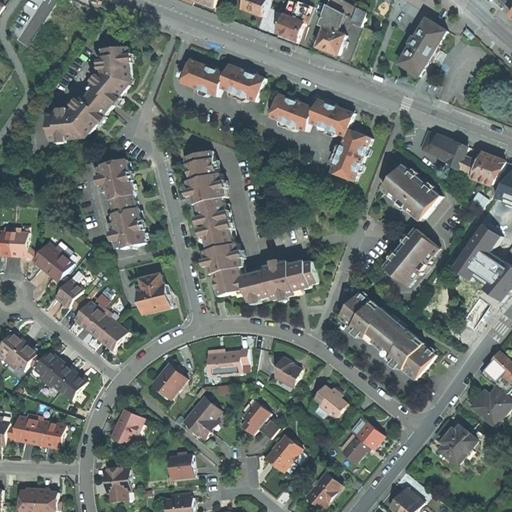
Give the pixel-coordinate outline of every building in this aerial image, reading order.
[(220,0),(196,0),(204,4),(217,8),(220,0)] [(246,0),(243,9),(254,13),(264,17),(269,0),(246,0)] [(342,0),(331,0),(330,5),(346,14),(357,19),(361,10),(342,0)] [(299,4),(292,1),(286,15),(294,18),(299,4)] [(304,3),(303,5),(312,9),(306,23),(307,23),(310,24),(316,8),(304,3)] [(303,5),(299,4),(294,18),(306,23),(312,9),(303,5)] [(346,14),(330,5),(321,27),(327,28),(338,32),(346,14)] [(361,10),(357,19),(355,23),(365,28),(370,14),(361,10)] [(307,23),(306,23),(294,18),(286,15),(279,34),(295,40),(300,42),(307,23)] [(440,26),(430,20),(418,39),(416,38),(413,44),(414,45),(402,64),(422,77),(436,54),(450,32),(440,26)] [(338,32),(327,28),(320,48),(330,52),(341,56),(349,36),(338,32)] [(132,48),(108,50),(108,58),(105,58),(107,74),(76,112),(60,113),(60,116),(52,117),(54,141),(86,139),(86,136),(90,134),(92,135),(103,123),(126,95),(133,86),(135,79),(132,48)] [(221,97),(224,89),(230,74),(210,66),(194,60),(185,84),(221,97)] [(230,74),(224,89),(260,102),(269,79),(252,73),(233,66),(230,74)] [(310,132),(313,124),(319,109),(300,102),(283,95),(274,119),(310,132)] [(313,124),(349,138),(352,130),(358,114),(340,107),(323,100),(319,109),(313,124)] [(352,130),(349,138),(335,173),(359,182),(365,164),(375,139),(352,130)] [(446,139),(430,133),(424,148),(462,169),(468,156),(471,148),(446,139)] [(223,297),(249,291),(252,303),(275,297),(276,301),(289,297),(300,295),(299,291),(316,288),(315,285),(322,283),(317,262),(309,264),(309,261),(293,265),(293,262),(269,268),(269,271),(249,275),(246,276),(244,268),(247,267),(241,243),(238,244),(227,198),(231,198),(225,173),(222,174),(216,151),(189,157),(195,180),(191,181),(194,192),(197,206),(200,205),(211,250),(208,251),(211,262),(214,275),(217,275),(223,297)] [(494,157),(485,154),(480,164),(475,177),(474,179),(495,185),(506,168),(509,163),(494,157)] [(473,158),(468,156),(462,169),(475,177),(480,164),(472,160),(473,158)] [(117,208),(139,203),(137,195),(138,195),(134,177),(130,160),(106,166),(106,168),(101,169),(107,193),(112,192),(114,201),(116,200),(117,208)] [(445,197),(407,166),(389,188),(401,197),(398,200),(405,206),(412,212),(415,209),(427,219),(445,197)] [(511,179),(455,261),(457,263),(455,267),(472,280),(481,286),(497,298),(505,302),(511,293),(511,263),(498,255),(511,237),(511,179)] [(484,209),(491,198),(480,192),(473,202),(484,209)] [(141,209),(139,203),(117,208),(119,214),(118,215),(120,224),(115,225),(116,232),(114,233),(116,242),(118,242),(120,249),(126,248),(126,249),(136,247),(139,250),(141,246),(150,244),(146,225),(142,209),(141,209)] [(0,255),(5,256),(14,256),(15,228),(7,228),(7,232),(0,231),(0,255)] [(32,233),(24,233),(24,229),(15,228),(14,256),(22,257),(30,257),(31,248),(32,233)] [(440,247),(419,229),(401,251),(387,267),(409,285),(419,273),(422,275),(433,262),(430,259),(440,247)] [(43,268),(50,273),(68,251),(61,245),(58,248),(52,243),(42,256),(38,262),(37,263),(43,268)] [(35,259),(39,253),(31,248),(30,257),(35,259)] [(77,264),(71,259),(74,256),(68,251),(50,273),(56,278),(62,283),(63,281),(68,275),(77,264)] [(71,278),(68,275),(63,281),(67,284),(71,278)] [(167,285),(165,275),(144,280),(147,290),(142,291),(147,314),(162,311),(175,308),(170,285),(167,285)] [(82,295),(87,289),(75,279),(74,281),(70,286),(60,298),(66,303),(72,308),(74,305),(82,295)] [(474,296),(481,286),(472,280),(465,290),(474,296)] [(92,301),(101,290),(98,287),(89,298),(92,301)] [(492,306),(497,298),(486,291),(481,299),(492,306)] [(383,308),(364,292),(346,314),(358,324),(355,327),(361,332),(369,338),(373,334),(397,354),(394,358),(400,363),(408,369),(410,367),(422,377),(440,355),(421,339),(422,337),(384,306),(383,308)] [(99,301),(103,304),(108,308),(113,302),(104,294),(99,301)] [(83,313),(92,303),(82,295),(74,305),(83,313)] [(91,331),(110,309),(108,308),(103,304),(100,306),(94,301),(92,303),(83,313),(78,320),(85,326),(91,331)] [(119,322),(113,317),(115,314),(110,309),(91,331),(97,336),(103,341),(119,322)] [(116,352),(132,333),(119,322),(103,341),(110,347),(116,352)] [(2,352),(7,356),(4,360),(12,366),(30,344),(23,338),(17,333),(5,347),(2,352)] [(35,348),(30,344),(12,366),(17,370),(20,367),(27,372),(33,364),(41,355),(42,354),(35,348)] [(225,353),(212,354),(214,376),(245,373),(244,365),(252,365),(250,349),(243,350),(243,351),(225,353)] [(53,352),(47,359),(39,369),(38,370),(44,375),(41,379),(48,384),(66,362),(59,356),(53,352)] [(511,360),(503,352),(498,358),(483,375),(508,395),(511,390),(511,360)] [(44,357),(41,355),(33,364),(37,367),(44,357)] [(47,359),(44,357),(37,367),(39,369),(47,359)] [(294,362),(286,358),(281,367),(278,378),(297,388),(302,379),(304,370),(299,367),(296,365),(294,362)] [(73,367),(66,362),(48,384),(54,389),(57,385),(64,391),(79,372),(73,367)] [(165,375),(157,385),(174,399),(190,380),(172,366),(165,375)] [(86,378),(79,372),(64,391),(76,401),(92,382),(86,378)] [(336,390),(329,385),(318,399),(324,404),(322,406),(333,415),(335,413),(341,418),(353,404),(346,398),(348,395),(342,390),(338,387),(336,390)] [(231,386),(220,387),(221,395),(232,394),(231,386)] [(511,409),(511,400),(499,389),(493,396),(488,392),(482,399),(475,408),(498,427),(511,409)] [(225,412),(208,398),(188,422),(208,439),(213,434),(215,431),(212,428),(225,412)] [(266,423),(274,414),(258,401),(245,416),(249,420),(244,426),(250,430),(256,435),(261,429),(266,423)] [(148,419),(131,411),(128,419),(125,417),(120,427),(116,437),(119,438),(132,444),(136,445),(148,419)] [(26,442),(34,443),(40,416),(31,414),(30,419),(24,417),(21,429),(20,438),(19,440),(26,442)] [(15,424),(5,422),(6,417),(0,416),(0,445),(0,446),(10,448),(12,437),(14,428),(15,424)] [(55,423),(46,422),(47,417),(40,416),(34,443),(42,445),(50,446),(55,423)] [(266,423),(261,429),(273,439),(282,428),(273,420),(269,425),(266,423)] [(355,431),(360,436),(369,425),(364,420),(355,431)] [(71,426),(55,423),(50,446),(58,448),(66,449),(71,426)] [(369,425),(360,436),(374,447),(377,450),(387,437),(371,423),(369,425)] [(471,435),(461,427),(458,432),(456,430),(452,436),(446,443),(449,445),(444,451),(461,465),(467,458),(470,460),(476,451),(474,449),(480,442),(471,435)] [(304,450),(288,436),(270,459),(277,465),(286,472),(304,450)] [(374,447),(360,436),(346,453),(359,464),(368,454),(374,447)] [(119,438),(116,444),(129,450),(132,444),(119,438)] [(197,465),(196,455),(173,458),(175,479),(198,477),(197,465)] [(134,491),(132,467),(110,469),(110,472),(109,472),(110,482),(111,493),(113,493),(126,492),(130,491),(134,491)] [(346,487),(330,474),(312,496),(320,502),(329,509),(346,487)] [(41,511),(42,489),(35,488),(28,488),(28,490),(24,490),(23,511),(41,511)] [(42,489),(41,511),(60,511),(61,492),(52,492),(52,489),(48,489),(42,489)] [(419,511),(427,503),(409,489),(400,499),(393,508),(398,511),(419,511)] [(127,502),(126,492),(113,493),(114,503),(127,502)] [(190,494),(175,496),(175,500),(172,501),(172,511),(197,511),(197,507),(196,498),(190,498),(190,494)]
